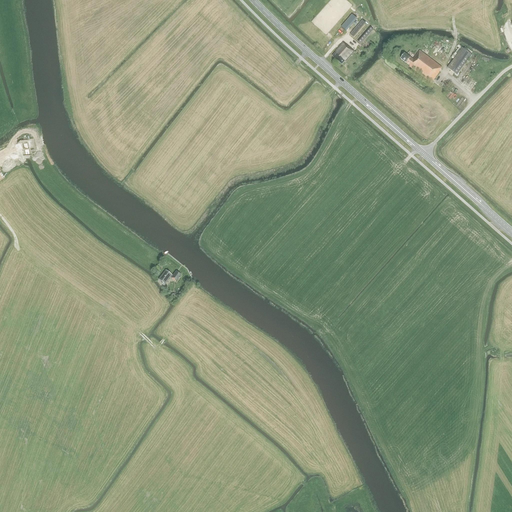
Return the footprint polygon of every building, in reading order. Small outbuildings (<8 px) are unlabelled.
[(352,15),(341,27),(346,32),(357,19),(352,15)] [(362,20),(350,35),(353,37),(365,23),(362,20)] [(368,30),(370,27),(365,23),(353,38),(358,41),(367,30),(368,30)] [(371,28),(359,42),(361,44),(373,30),(371,28)] [(346,62),(354,52),(347,45),(346,46),(343,43),(336,51),(336,52),(333,56),(342,64),(345,61),(346,62)] [(465,47),(464,49),(462,48),(461,50),(459,48),(451,58),(454,60),(447,68),(457,76),(472,55),(471,54),(472,52),(465,47)] [(439,72),(442,68),(420,51),(413,60),(404,53),(401,59),(410,66),(409,67),(431,83),(440,72),(439,72)] [(484,66),(490,68),(491,66),(493,67),(495,61),(486,59),(484,66)] [(173,276),(166,270),(159,280),(160,281),(165,284),(170,278),(176,282),(181,275),(176,272),(173,276)]
